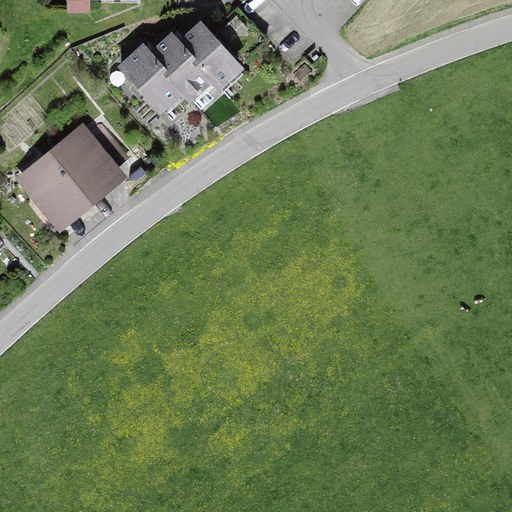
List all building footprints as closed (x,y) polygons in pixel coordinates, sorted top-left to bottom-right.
[(237,8),(216,27),(245,59),(266,39),(237,8)] [(179,44),(209,76),(216,85),(238,65),(201,24),(179,44)] [(150,55),(180,88),(187,96),(209,76),(179,44),(171,36),(150,55)] [(143,47),(121,67),(158,107),(180,88),(150,55),(143,47)] [(99,125),(31,181),(60,216),(111,173),(110,172),(126,157),(99,125)]
